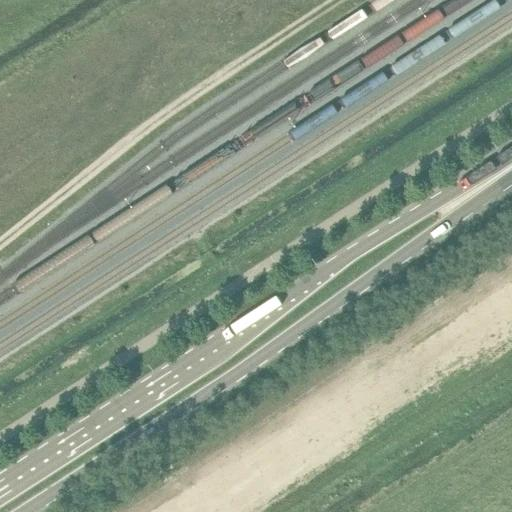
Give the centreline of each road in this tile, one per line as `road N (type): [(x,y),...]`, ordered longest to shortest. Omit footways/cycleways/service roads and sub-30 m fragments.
road 1 (tertiary): [(510,165),(447,193),(0,480)]
road 2 (tertiary): [(21,511),(461,213),(510,165)]
